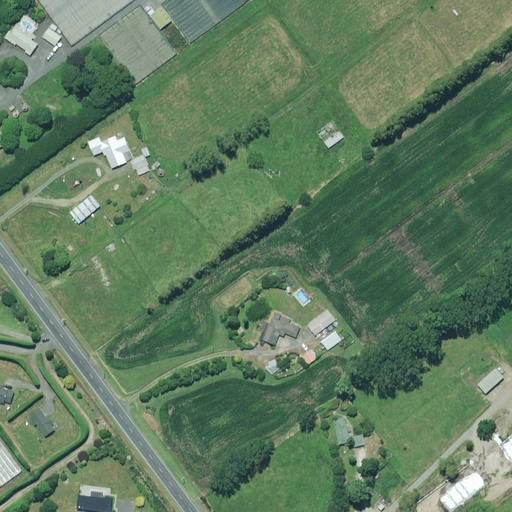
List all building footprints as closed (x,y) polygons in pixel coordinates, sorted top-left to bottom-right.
[(135,0),(39,0),(73,46),(135,0)] [(217,25),(198,0),(170,0),(163,5),(191,44),(217,25)] [(206,0),(222,21),(246,4),(242,0),(206,0)] [(156,13),(150,5),(146,9),(162,30),(173,22),(162,8),(156,13)] [(176,56),(139,7),(95,40),(133,89),(176,56)] [(37,37),(18,24),(7,39),(16,45),(17,44),(27,51),(26,52),(31,56),(39,45),(33,41),(37,37)] [(62,38),(50,29),(44,38),(56,46),(62,38)] [(345,138),(334,123),(319,134),(330,149),(345,138)] [(120,140),(118,137),(103,143),(101,138),(90,143),(95,156),(106,152),(113,168),(135,159),(126,138),(120,140)] [(151,156),(148,148),(143,150),(145,157),(151,156)] [(151,171),(144,156),(133,161),(139,176),(151,171)] [(101,207),(92,196),(71,213),(80,224),(101,207)] [(336,321),(329,311),(309,325),(316,336),(336,321)] [(292,319),(275,312),(263,340),(276,345),(280,335),(285,337),(286,334),(297,338),(301,327),(291,323),(292,319)] [(343,341),(337,332),(323,342),(329,351),(343,341)] [(507,355),(502,348),(498,351),(503,357),(507,355)] [(318,359),(312,351),(303,357),(310,365),(318,359)] [(505,378),(497,369),(479,385),(487,394),(505,378)] [(16,393),(0,387),(0,402),(5,405),(6,402),(12,404),(16,393)] [(43,407),(32,415),(35,418),(32,421),(36,427),(38,425),(46,438),(57,430),(52,424),(54,423),(43,407)] [(352,442),(347,418),(334,421),(340,445),(352,442)] [(365,446),(363,435),(353,437),(355,448),(365,446)] [(511,467),(511,464),(499,449),(486,459),(488,462),(490,460),(502,475),(511,467)] [(481,495),(463,470),(454,476),(453,475),(447,479),(448,480),(442,485),(443,487),(436,492),(443,501),(445,500),(452,509),(457,505),(460,510),(481,495)] [(356,484),(355,478),(345,480),(346,487),(356,484)] [(104,493),(94,492),(93,498),(80,496),(78,511),(112,511),(114,499),(103,498),(104,493)]
